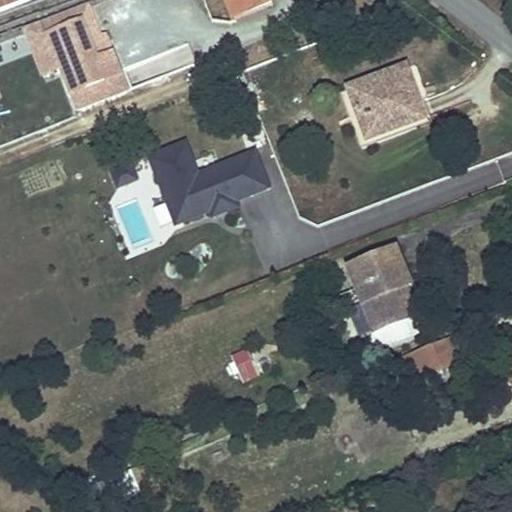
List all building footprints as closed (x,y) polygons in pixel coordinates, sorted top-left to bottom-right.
[(269,0),(224,0),(236,32),(276,15),(269,0)] [(122,88),(101,34),(96,36),(85,5),(0,36),(0,96),(1,96),(0,92),(0,60),(30,49),(40,74),(59,66),(74,107),(122,88)] [(406,66),(348,88),(369,141),(427,118),(406,66)] [(235,199),(268,187),(254,151),(203,170),(205,175),(199,177),(185,141),(149,155),(165,197),(170,195),(180,221),(210,209),(208,204),(233,195),(235,199)] [(476,191),(503,182),(497,161),(469,169),(476,191)] [(136,178),(131,164),(121,167),(127,181),(136,178)] [(127,181),(121,167),(112,171),(117,185),(127,181)] [(180,221),(170,195),(165,197),(175,223),(180,221)] [(237,205),(235,199),(233,195),(208,204),(210,209),(212,215),(237,205)] [(347,309),(357,333),(401,315),(391,288),(403,283),(408,281),(393,243),(345,262),(362,303),(347,309)] [(391,288),(401,315),(414,310),(403,283),(391,288)] [(453,336),(405,356),(415,380),(463,361),(453,336)] [(245,348),(230,354),(243,382),(257,375),(245,348)] [(256,357),(259,383),(273,381),(270,356),(256,357)] [(131,471),(81,491),(88,511),(138,511),(146,509),(131,471)]
